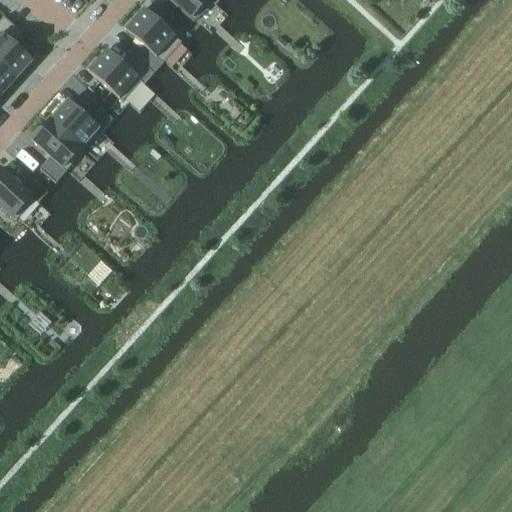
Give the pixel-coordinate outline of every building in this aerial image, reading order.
[(165,0),(193,24),(211,4),(215,7),(221,0),(165,0)] [(143,11),(124,32),(137,45),(142,49),(133,59),(153,76),(163,64),(179,47),(181,45),(178,43),(143,11)] [(0,66),(16,80),(31,63),(13,46),(22,36),(2,19),(0,21),(0,66)] [(106,52),(87,74),(121,104),(139,84),(143,87),(153,76),(133,59),(124,69),(106,52)] [(0,96),(1,97),(16,80),(0,66),(0,96)] [(67,103),(49,123),(83,154),(84,153),(80,150),(97,132),(100,135),(101,135),(112,122),(96,108),(86,120),(67,103)] [(49,123),(31,144),(49,160),(39,172),(55,186),(66,173),(67,172),(82,155),(83,154),(49,123)] [(0,171),(0,209),(15,223),(17,221),(33,203),(37,206),(47,195),(27,178),(18,188),(14,183),(0,171)]
